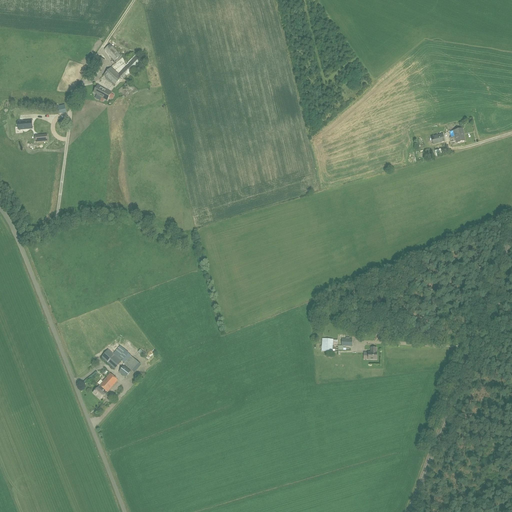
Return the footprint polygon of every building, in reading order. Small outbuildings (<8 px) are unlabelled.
[(116,51),(111,44),(104,49),(114,61),(113,62),(115,64),(122,58),(121,56),(119,54),(121,52),(119,49),(116,51)] [(124,79),(141,61),(136,56),(119,74),(112,67),(104,75),(115,85),(122,77),(124,79)] [(107,101),(112,93),(98,85),(94,92),(100,96),(99,96),(107,101)] [(18,130),(29,129),(28,121),(18,122),(18,130)] [(456,143),(465,141),(463,134),(462,128),(453,131),(454,136),(449,138),(451,142),(456,141),(456,143)] [(445,142),(443,133),(431,137),(433,145),(445,142)] [(321,351),(333,352),(333,340),(322,339),(321,351)] [(343,350),(343,346),(352,346),(352,339),(342,339),(341,346),(338,346),(338,350),(343,350)] [(130,356),(131,355),(128,353),(122,347),(120,346),(114,354),(122,360),(122,361),(125,363),(124,364),(133,373),(140,365),(131,356),(130,356)] [(376,353),(376,348),(371,348),(371,353),(364,352),(364,360),(368,360),(377,360),(377,353),(376,353)] [(108,349),(101,357),(115,369),(122,361),(108,349)] [(126,377),(131,371),(124,365),(119,372),(126,377)] [(101,400),(118,380),(110,374),(93,393),(101,400)]
